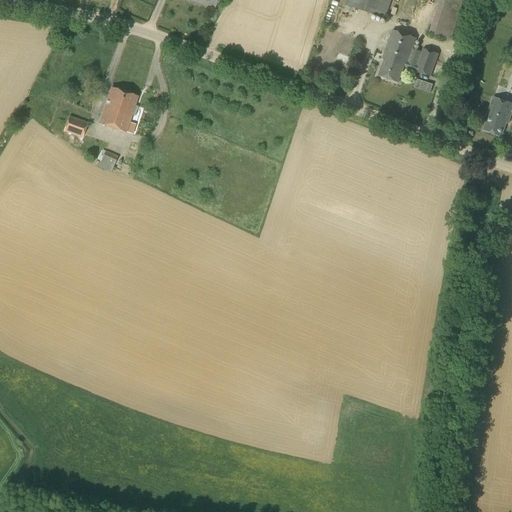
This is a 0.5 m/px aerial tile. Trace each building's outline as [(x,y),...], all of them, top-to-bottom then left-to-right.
[(178,0),(171,0),(169,4),(191,14),(194,7),(178,0)] [(190,0),(215,10),(218,0),(190,0)] [(385,19),(391,0),(346,0),(345,5),(385,19)] [(406,0),(404,10),(417,13),(420,0),(406,0)] [(451,41),(463,0),(438,0),(428,34),(451,41)] [(165,13),(187,18),(189,11),(167,6),(165,13)] [(422,52),(412,49),(416,39),(392,30),(382,59),(384,60),(378,75),(398,82),(404,66),(430,76),(438,54),(423,49),(422,52)] [(433,85),(427,83),(425,92),(430,94),(433,85)] [(112,127),(124,93),(111,88),(99,123),(112,127)] [(124,93),(112,127),(126,132),(137,97),(124,93)] [(511,104),(493,98),(486,116),(488,117),(483,131),(501,137),(506,124),(508,124),(511,113),(511,112),(511,104)] [(82,138),(88,123),(69,116),(64,131),(82,138)] [(132,135),(136,125),(130,123),(126,133),(132,135)] [(128,147),(125,170),(133,171),(136,149),(128,147)] [(111,173),(118,157),(105,151),(97,167),(111,173)]
